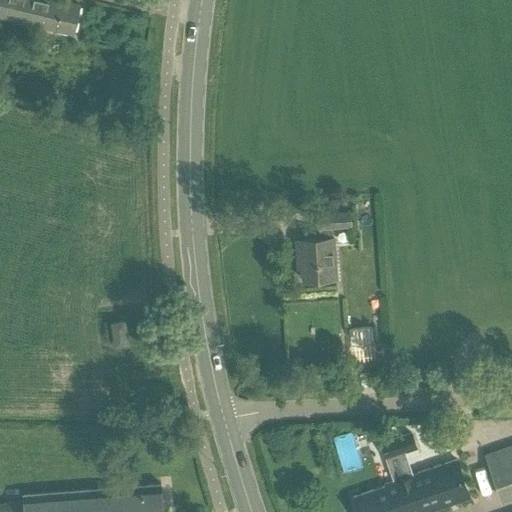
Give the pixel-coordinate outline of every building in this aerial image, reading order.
[(0,0),(0,17),(27,24),(72,35),(79,6),(51,0),(0,0)] [(336,278),(333,238),(332,227),(351,226),(350,212),(316,213),(317,229),(320,229),(320,238),(297,240),(298,253),(302,252),(304,280),(336,278)] [(112,322),(116,345),(128,343),(124,320),(112,322)] [(372,332),(350,334),(351,353),(374,351),(372,332)] [(416,447),(411,433),(381,443),(386,458),(416,447)] [(511,445),(486,454),(500,497),(511,492),(511,445)] [(425,511),(469,497),(457,459),(385,484),(385,486),(353,497),(358,511),(425,511)] [(163,511),(161,483),(23,494),(23,501),(0,502),(0,511),(163,511)]
